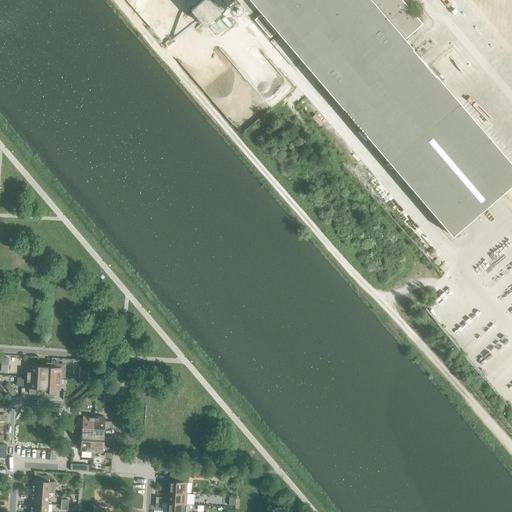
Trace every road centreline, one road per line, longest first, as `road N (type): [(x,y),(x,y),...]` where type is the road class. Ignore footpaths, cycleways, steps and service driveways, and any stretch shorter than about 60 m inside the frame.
road 1 (residential): [(0,349),(120,356),(115,468),(147,470)]
road 2 (residential): [(13,464),(65,466),(66,403),(16,401)]
road 3 (unclassified): [(424,0),(511,109)]
